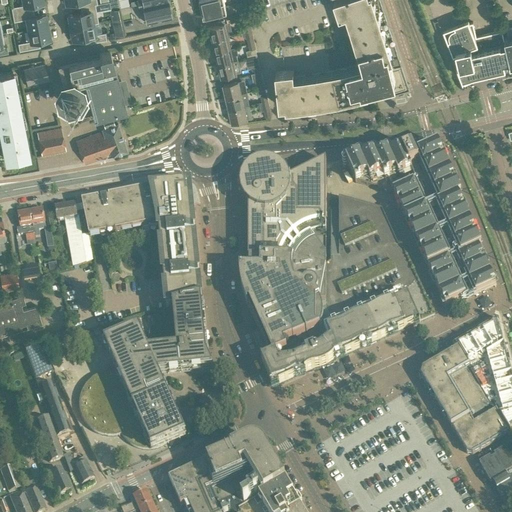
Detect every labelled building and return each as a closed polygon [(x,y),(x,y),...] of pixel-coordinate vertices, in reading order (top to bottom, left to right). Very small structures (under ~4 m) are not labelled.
[(43,2),(43,0),(22,0),(23,5),(11,7),(12,14),(33,10),(32,4),(43,2)] [(167,0),(166,0),(142,6),(146,23),(171,17),(167,0)] [(223,0),(199,0),(201,9),(224,3),(223,0)] [(294,69),(276,71),(281,114),(325,109),(377,96),(376,91),(385,89),(387,95),(406,89),(400,69),(403,68),(380,0),(334,0),(340,16),(346,14),(359,52),(362,63),(347,67),(333,70),(318,73),(304,75),(295,76),(294,69)] [(97,3),(81,6),(82,12),(68,14),(69,21),(68,21),(69,27),(98,21),(95,4),(97,3)] [(224,3),(201,9),(203,18),(227,12),(224,3)] [(119,7),(109,10),(115,36),(125,34),(119,7)] [(34,16),(33,10),(12,14),(14,21),(26,19),(28,30),(48,26),(46,14),(34,16)] [(244,24),(240,25),(242,32),(252,29),(250,23),(249,17),(243,19),(244,24)] [(98,22),(98,21),(69,27),(70,32),(71,32),(72,38),(86,36),(87,42),(106,39),(105,32),(95,33),(93,23),(98,22)] [(467,21),(442,30),(452,55),(453,54),(456,65),(455,65),(460,79),(469,76),(506,67),(510,65),(511,66),(511,26),(506,28),(507,30),(502,31),(502,30),(476,36),(473,22),(467,23),(467,21)] [(228,35),(225,23),(210,26),(211,32),(209,32),(210,39),(212,38),(213,39),(228,35)] [(50,38),(48,26),(28,30),(30,41),(18,43),(19,51),(39,47),(38,40),(50,38)] [(231,48),(228,35),(213,39),(214,44),(212,45),(213,52),(231,48)] [(253,36),(248,38),(248,40),(249,43),(250,48),(250,49),(256,48),(256,46),(253,36)] [(149,54),(169,49),(166,38),(146,43),(149,54)] [(231,48),(213,52),(215,59),(217,58),(218,64),(234,60),(238,59),(237,54),(232,55),(231,48)] [(64,88),(60,94),(61,102),(64,103),(68,106),(76,104),(80,97),(78,90),(77,89),(79,85),(87,83),(96,117),(93,118),(125,110),(114,68),(117,66),(115,61),(112,60),(110,52),(109,51),(108,51),(107,51),(99,53),(99,56),(61,66),(60,66),(60,67),(59,67),(59,68),(59,69),(64,88)] [(249,57),(246,58),(248,68),(254,67),(256,73),(262,72),(262,71),(261,65),(260,65),(258,55),(249,57)] [(219,65),(217,66),(218,71),(220,71),(221,76),(236,73),(234,60),(218,64),(219,65)] [(45,63),(23,68),(27,84),(48,78),(45,63)] [(0,159),(5,159),(22,156),(27,155),(29,154),(13,73),(13,72),(11,72),(9,73),(9,72),(0,74),(0,159)] [(238,80),(223,84),(226,97),(241,93),(238,80)] [(244,106),(243,100),(248,99),(247,92),(241,93),(226,97),(229,109),(244,106)] [(244,106),(229,109),(232,122),(247,118),(252,117),(250,111),(246,112),(244,106)] [(103,131),(75,141),(84,163),(110,154),(110,155),(127,151),(117,123),(114,124),(111,116),(102,119),(104,127),(102,128),(103,131)] [(61,127),(37,132),(42,155),(65,150),(61,127)] [(360,156),(346,162),(356,183),(394,193),(446,307),(475,294),(475,293),(495,284),(484,262),(483,262),(478,251),(482,249),(459,198),(461,197),(438,146),(421,153),(420,154),(418,150),(413,151),(412,149),(404,153),(403,150),(390,156),(388,152),(376,158),(374,154),(361,160),(360,156)] [(241,260),(241,270),(241,276),(241,279),(241,281),(242,284),(242,286),(242,288),(243,291),(244,293),(245,298),(246,300),(247,302),(248,305),(248,307),(259,332),(253,335),(264,361),(276,388),(435,317),(403,247),(398,246),(382,211),(362,205),(360,212),(348,209),(350,202),(339,199),(339,258),(326,267),(326,162),(291,179),(290,177),(289,174),(288,172),(286,170),(284,168),(282,166),(279,164),(277,163),(274,162),(271,161),(268,161),(266,161),(263,161),(260,161),(257,162),(255,163),(252,164),(250,166),(248,167),(246,169),(244,171),(243,173),(241,176),(240,178),(239,181),(239,184),(238,186),(238,189),(239,192),(239,195),(240,197),(241,200),(243,202),(244,205),(246,207),(248,209),(248,260),(241,260)] [(83,204),(82,204),(89,239),(106,236),(106,233),(115,231),(116,234),(149,227),(148,224),(158,222),(159,233),(160,233),(161,243),(160,243),(163,276),(164,276),(165,286),(164,286),(165,293),(165,300),(166,309),(202,299),(201,295),(201,289),(200,283),(199,283),(198,273),(199,273),(196,240),(195,240),(194,230),(195,230),(191,186),(151,190),(152,191),(142,193),(141,192),(109,198),(109,199),(99,202),(99,200),(83,204)] [(350,202),(348,209),(360,212),(362,205),(350,202)] [(75,205),(55,209),(58,222),(65,220),(73,268),(93,262),(88,236),(82,237),(78,218),(77,218),(75,205)] [(43,211),(30,213),(33,227),(35,238),(40,237),(39,230),(46,229),(45,225),(43,211)] [(30,213),(18,215),(20,229),(27,228),(27,234),(26,234),(28,246),(36,245),(35,238),(33,227),(30,213)] [(51,231),(45,232),(48,248),(54,247),(51,231)] [(40,277),(38,265),(22,268),(24,280),(40,277)] [(16,272),(0,274),(0,282),(1,288),(18,285),(16,272)] [(0,335),(1,335),(0,332),(6,330),(7,334),(21,330),(20,326),(26,324),(27,328),(42,324),(36,306),(22,310),(21,305),(25,303),(23,296),(0,302),(0,335)] [(115,368),(65,389),(94,455),(126,441),(127,443),(131,446),(135,448),(139,449),(143,451),(148,451),(151,451),(152,453),(187,437),(179,418),(197,411),(193,401),(203,397),(193,373),(213,371),(207,358),(202,300),(171,308),(164,311),(160,315),(130,328),(131,331),(129,331),(127,331),(125,331),(123,331),(121,332),(119,333),(117,334),(115,335),(113,337),(112,338),(111,340),(110,342),(105,345),(115,368)] [(459,346),(458,346),(459,349),(460,349),(469,364),(472,368),(469,369),(490,405),(492,403),(510,434),(511,432),(511,374),(504,347),(504,346),(503,343),(504,343),(503,343),(499,329),(500,327),(499,324),(496,323),(493,324),(492,326),(483,332),(477,335),(478,335),(471,339),(465,342),(466,342),(459,346)] [(42,346),(25,352),(36,381),(54,372),(42,346)] [(423,370),(421,376),(467,454),(473,456),(510,434),(492,403),(490,405),(469,369),(472,368),(469,364),(460,349),(459,349),(423,370)] [(38,389),(57,439),(70,434),(51,384),(38,389)] [(48,418),(35,423),(50,464),(63,459),(48,418)] [(183,474),(169,480),(169,481),(180,507),(181,507),(182,507),(188,504),(191,511),(240,511),(240,510),(285,484),(286,483),(279,471),(274,463),(272,459),(269,454),(267,450),(265,448),(264,447),(262,445),(261,444),(260,444),(259,443),(258,443),(256,442),(255,442),(253,442),(251,442),(250,443),(249,443),(248,443),(246,444),(241,446),(232,451),(227,453),(219,457),(213,460),(207,462),(195,468),(186,472),(183,474)] [(511,460),(507,452),(480,467),(491,484),(493,483),(508,509),(511,507),(511,460)] [(69,454),(63,457),(69,474),(74,472),(81,486),(94,479),(86,463),(83,459),(73,464),(69,454)] [(3,460),(0,460),(0,467),(1,470),(0,470),(0,471),(7,492),(20,488),(13,466),(6,468),(3,460)] [(55,473),(49,476),(60,500),(71,495),(60,471),(55,473)] [(286,483),(240,510),(240,511),(269,511),(276,508),(295,497),(286,483)] [(36,487),(24,492),(32,511),(42,511),(46,510),(36,487)] [(30,511),(21,491),(8,497),(14,511),(30,511)] [(130,505),(121,509),(122,511),(136,511),(153,505),(147,492),(128,501),(130,505)] [(276,508),(269,511),(298,511),(302,510),(295,497),(276,508)]
